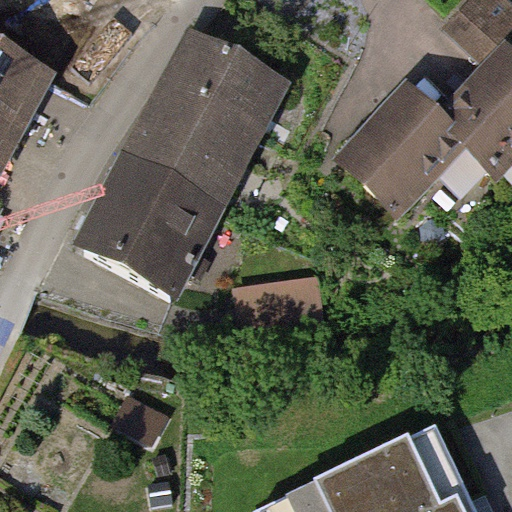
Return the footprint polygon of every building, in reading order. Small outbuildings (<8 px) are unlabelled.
[(104,5),(94,0),(0,0),(0,175),(19,185),(104,5)] [(203,45),(165,117),(258,166),(296,94),(203,45)] [(511,69),(458,125),(491,156),(511,176),(511,69)] [(458,125),(426,93),(346,176),(411,238),(491,156),(458,125)] [(165,117),(127,189),(220,238),(258,166),(165,117)] [(127,189),(89,261),(182,310),(220,238),(127,189)] [(318,291),(236,301),(242,351),(324,341),(318,291)] [(476,511),(443,438),(283,511),(476,511)]
